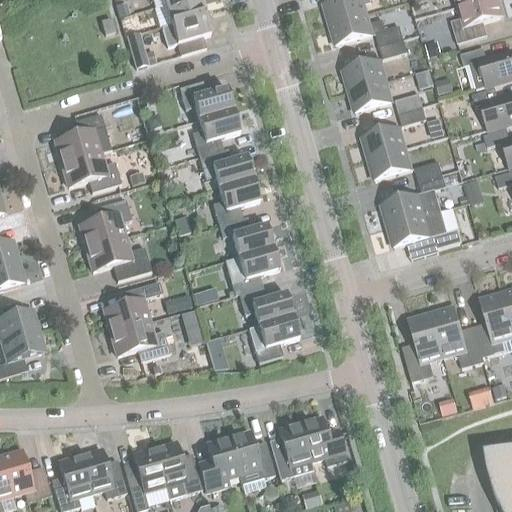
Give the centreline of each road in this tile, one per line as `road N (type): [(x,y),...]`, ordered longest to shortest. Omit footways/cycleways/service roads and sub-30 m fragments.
road 1 (residential): [(98,416),(16,123)]
road 2 (residential): [(98,416),(368,372)]
road 3 (residential): [(16,123),(276,51)]
road 4 (unclassified): [(346,296),(276,51)]
road 5 (residential): [(346,296),(511,251)]
road 6 (unclassified): [(408,511),(368,372)]
